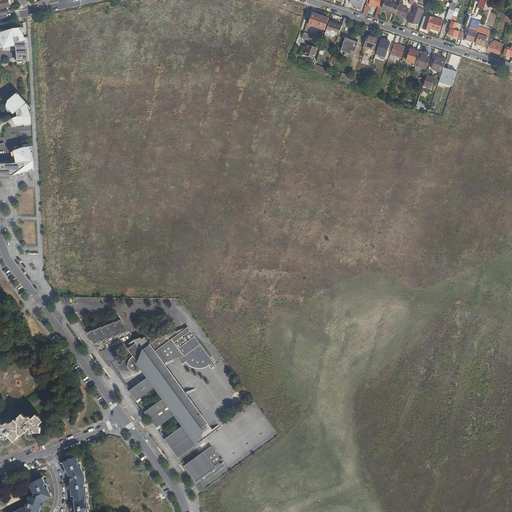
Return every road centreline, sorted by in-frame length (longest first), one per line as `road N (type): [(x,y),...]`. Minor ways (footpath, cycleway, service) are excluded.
road 1 (residential): [(123,417),(7,259),(0,238)]
road 2 (unclassified): [(305,0),(511,68)]
